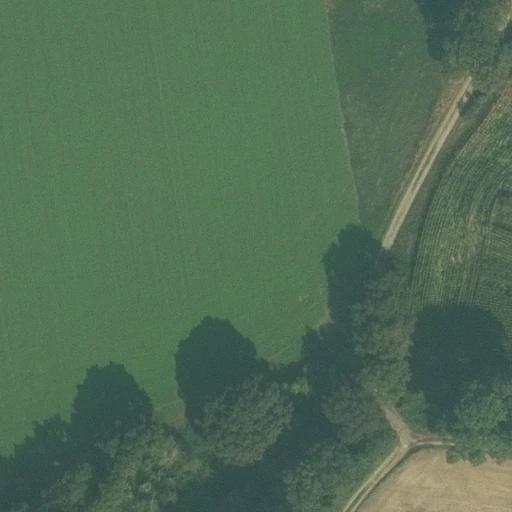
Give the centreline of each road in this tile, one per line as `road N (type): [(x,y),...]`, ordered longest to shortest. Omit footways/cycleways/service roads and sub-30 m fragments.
road 1 (track): [(511,0),(376,279),(369,366),(407,447)]
road 2 (track): [(347,511),(407,447),(511,452)]
